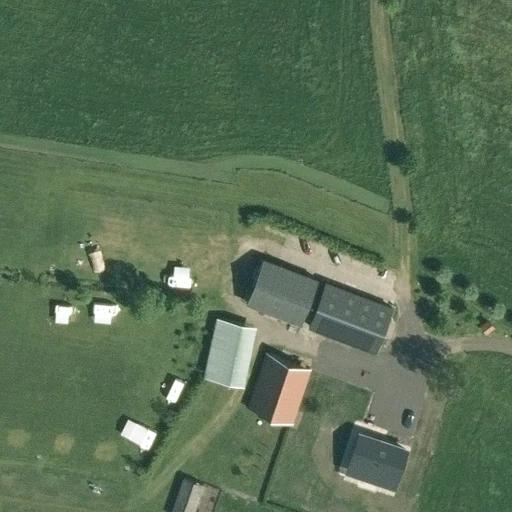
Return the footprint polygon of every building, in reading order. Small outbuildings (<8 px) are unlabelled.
[(264,257),(247,301),(301,322),(318,279),(264,257)] [(375,352),(393,308),(326,282),(309,325),(375,352)] [(311,368),(268,354),(250,408),(292,423),(311,368)] [(394,485),(406,450),(359,434),(348,469),(394,485)] [(183,477),(171,511),(194,511),(203,485),(183,477)]
